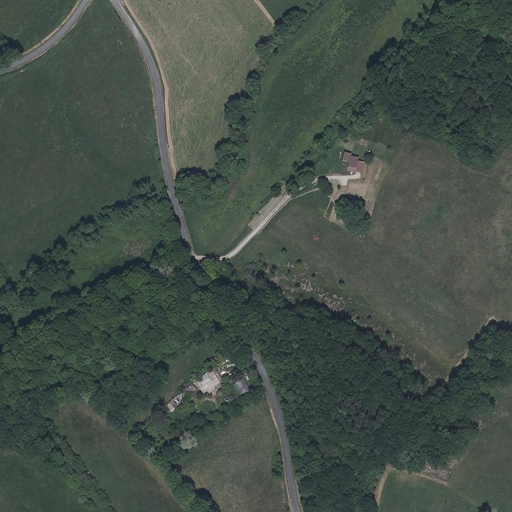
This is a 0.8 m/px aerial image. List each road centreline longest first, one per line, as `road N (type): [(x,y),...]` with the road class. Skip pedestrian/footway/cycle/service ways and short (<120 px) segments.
road 1 (tertiary): [(115,0),(153,66),(169,185),(203,304),(263,371),(298,511)]
road 2 (track): [(190,255),(230,255),(296,191),(344,179)]
